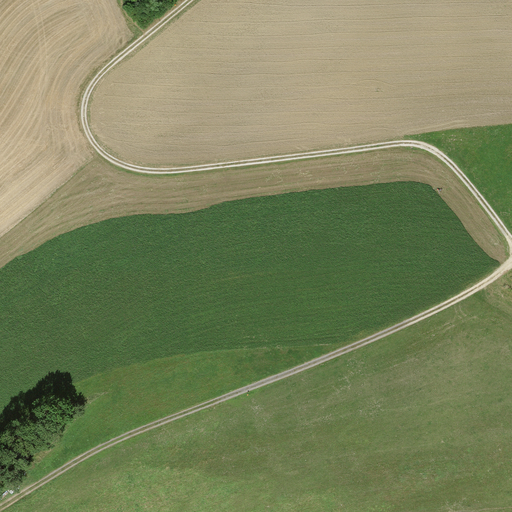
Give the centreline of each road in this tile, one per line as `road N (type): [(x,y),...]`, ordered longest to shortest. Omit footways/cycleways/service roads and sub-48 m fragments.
road 1 (track): [(187,0),(81,97),(87,137),(108,161),(159,171),(418,143),(435,151),(511,240)]
road 2 (track): [(511,261),(334,355),(99,449)]
